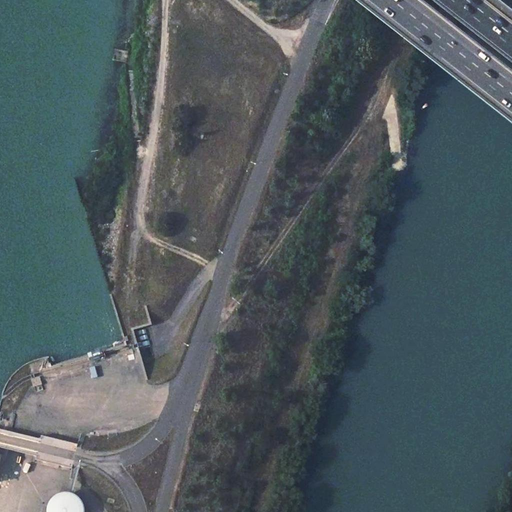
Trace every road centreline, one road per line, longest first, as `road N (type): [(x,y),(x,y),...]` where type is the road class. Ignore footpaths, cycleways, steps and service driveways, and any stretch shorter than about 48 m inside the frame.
road 1 (track): [(165,0),(140,219),(148,238),(223,269)]
road 2 (motorway): [(392,0),(511,93)]
road 3 (track): [(146,179),(128,57),(113,54)]
